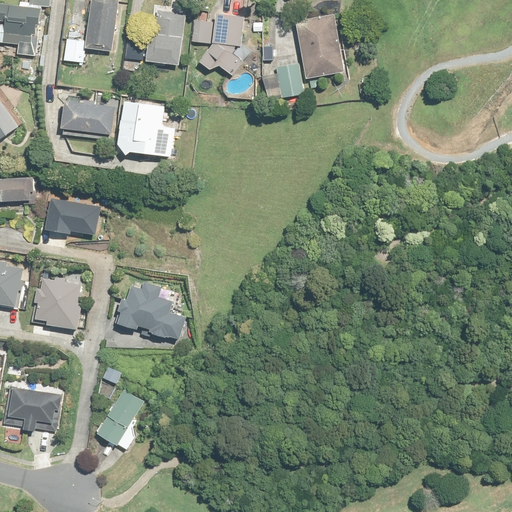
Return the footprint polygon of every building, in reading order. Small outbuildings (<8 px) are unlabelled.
[(19,55),(39,56),(42,7),(51,7),(51,0),(31,0),(31,4),(22,3),(21,6),(0,4),(0,22),(1,22),(0,38),(0,43),(19,45),(19,55)] [(88,50),(114,52),(116,30),(118,30),(120,0),(85,0),(85,8),(92,9),(88,50)] [(181,65),(185,22),(186,13),(175,12),(174,21),(158,20),(157,35),(151,34),(148,62),(181,65)] [(221,66),(230,73),(234,70),(236,72),(244,65),(247,17),(217,15),(215,46),(202,62),(212,70),(221,66)] [(336,15),(297,22),(307,79),(346,72),(336,15)] [(207,21),(196,20),(194,43),(205,44),(207,21)] [(87,41),(68,40),(66,62),(85,63),(87,41)] [(306,97),(299,63),(277,68),(279,74),(265,77),(271,105),(306,97)] [(0,141),(20,127),(0,100),(0,141)] [(95,105),(96,102),(85,101),(84,103),(66,101),(63,130),(65,130),(65,135),(110,141),(111,135),(114,135),(117,108),(95,105)] [(120,144),(129,156),(133,152),(173,157),(177,130),(163,128),(166,107),(125,102),(120,144)] [(34,198),(35,179),(0,177),(0,197),(3,198),(3,201),(25,202),(25,204),(37,205),(37,198),(34,198)] [(52,200),(47,231),(72,235),(73,231),(98,235),(102,208),(52,200)] [(24,269),(0,264),(0,308),(0,309),(0,306),(20,310),(25,281),(22,281),(24,269)] [(83,320),(84,293),(82,293),(82,284),(76,279),(56,278),(56,281),(43,280),(42,290),(37,290),(36,304),(38,304),(37,321),(49,322),(49,326),(79,329),(80,320),(83,320)] [(139,330),(140,326),(153,330),(152,333),(169,339),(170,336),(181,339),(188,318),(171,312),(174,302),(159,297),(162,289),(145,283),(142,291),(132,288),(127,301),(124,300),(120,311),(123,312),(120,323),(139,330)] [(122,373),(110,368),(105,379),(118,384),(122,373)] [(37,431),(38,421),(46,422),(45,430),(59,432),(64,396),(15,389),(11,417),(26,419),(25,429),(37,431)] [(126,448),(132,438),(127,434),(130,430),(146,402),(126,390),(98,434),(118,446),(120,444),(126,448)]
